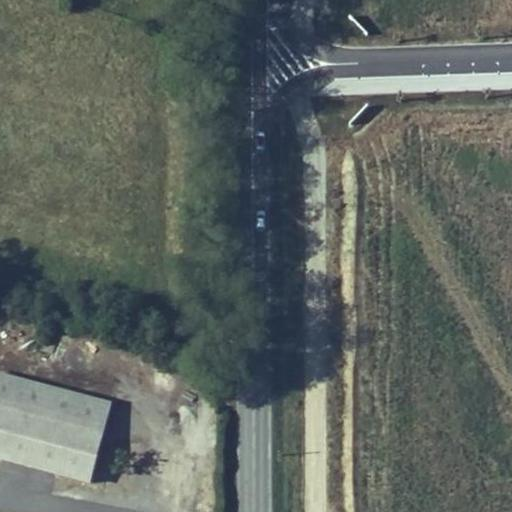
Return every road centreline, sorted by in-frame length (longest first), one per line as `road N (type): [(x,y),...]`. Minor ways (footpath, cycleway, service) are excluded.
road 1 (primary): [(252,60),(254,511)]
road 2 (unclassified): [(252,60),(511,53)]
